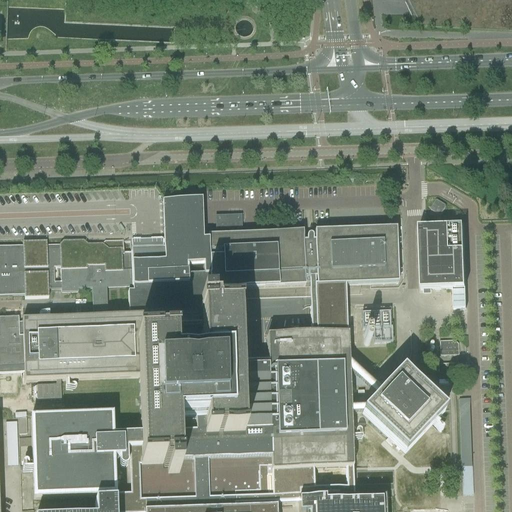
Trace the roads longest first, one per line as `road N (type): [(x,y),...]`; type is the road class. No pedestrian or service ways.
road 1 (unclassified): [(0,166),(413,150)]
road 2 (secondary): [(0,136),(103,111),(356,104)]
road 3 (secondary): [(341,68),(0,83)]
road 4 (unknown): [(2,136),(121,136),(67,120)]
road 5 (secondary): [(356,104),(511,100)]
road 6 (secondary): [(511,60),(359,67)]
